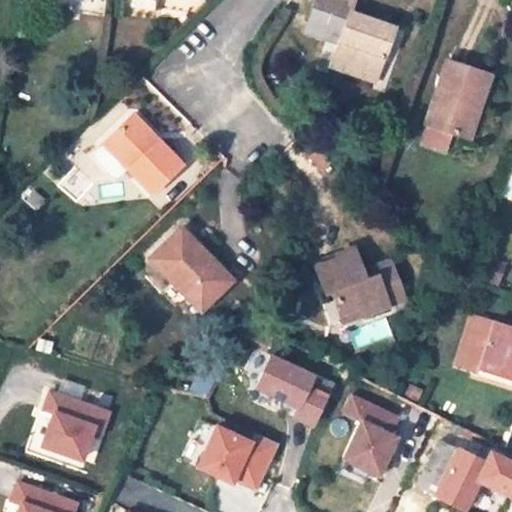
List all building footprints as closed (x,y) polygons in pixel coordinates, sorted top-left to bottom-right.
[(341,36),(333,59),(376,73),(392,26),(349,12),(353,0),(314,0),(309,15),(344,27),(341,36)] [(305,24),(323,30),(341,36),(344,27),(309,15),(305,24)] [(374,80),(376,73),(333,59),(331,65),(374,80)] [(425,123),(460,134),(470,103),(478,106),(489,74),(446,59),(425,123)] [(468,137),(478,106),(470,103),(460,134),(468,137)] [(127,117),(152,142),(156,139),(131,113),(127,117)] [(127,117),(102,142),(152,192),(181,163),(156,139),(152,142),(127,117)] [(205,252),(180,226),(148,257),(199,308),(235,274),(210,248),(205,252)] [(342,322),(388,304),(384,294),(400,289),(388,258),(361,268),(352,246),(334,252),(336,257),(314,265),(324,293),(330,291),(342,322)] [(312,260),(314,265),(336,257),(334,252),(312,260)] [(509,264),(488,257),(480,280),(501,287),(509,264)] [(400,289),(384,294),(388,304),(403,298),(400,289)] [(511,324),(494,319),(475,313),(459,362),(478,369),(511,379),(511,324)] [(313,376),(271,355),(256,387),(298,407),(293,416),(312,425),(331,386),(313,377),(313,376)] [(107,413),(50,392),(44,410),(54,413),(42,445),(81,459),(91,431),(100,434),(107,413)] [(398,418),(351,395),(343,412),(360,421),(342,459),(369,472),(379,477),(397,437),(390,434),(398,418)] [(221,416),(197,466),(232,483),(234,479),(256,490),(274,452),(250,441),(255,432),(221,416)] [(511,495),(511,460),(511,461),(489,451),(483,462),(437,439),(416,482),(463,506),(478,478),(511,495)] [(369,472),(342,459),(336,473),(363,486),(369,472)] [(71,511),(75,503),(18,482),(11,500),(21,504),(18,511),(71,511)]
